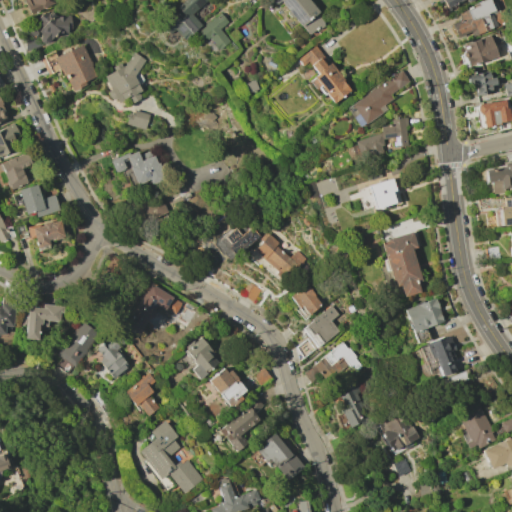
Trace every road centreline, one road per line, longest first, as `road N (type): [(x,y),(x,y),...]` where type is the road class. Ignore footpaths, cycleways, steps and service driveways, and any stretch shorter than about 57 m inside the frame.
road 1 (residential): [(0,35),(98,230),(277,341),(329,476),(334,511)]
road 2 (tertiary): [(392,0),(434,78),(468,295),(511,364)]
road 3 (residential): [(0,371),(56,383),(89,411),(121,511)]
road 4 (residential): [(0,267),(54,288),(80,272),(98,230)]
